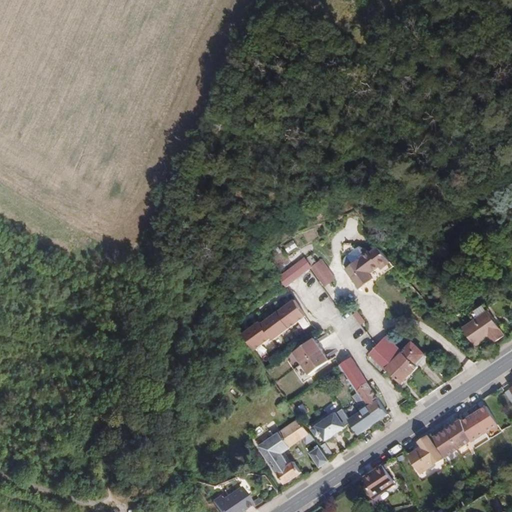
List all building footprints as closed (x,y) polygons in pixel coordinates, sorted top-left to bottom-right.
[(307,20),(311,14),(297,4),(293,11),(307,20)] [(346,268),(368,252),(359,247),(347,256),(345,258),(344,260),(343,262),(343,264),(346,268)] [(380,266),(389,260),(378,248),(370,254),(369,252),(368,252),(346,268),(345,269),(360,289),(373,279),(369,275),(380,266)] [(308,269),(310,268),(304,260),(279,278),(285,286),(308,269)] [(310,268),(325,287),(335,279),(320,260),(310,268)] [(382,269),(391,262),(389,260),(380,266),(382,269)] [(259,323),(242,335),(250,347),(253,351),(270,339),(271,342),(306,320),(294,302),(260,325),(259,323)] [(493,344),(505,336),(488,311),(462,328),(475,347),(489,338),(493,344)] [(365,323),(358,312),(354,315),(361,326),(365,323)] [(387,369),(403,353),(387,337),(381,344),(371,354),(387,369)] [(329,361),(314,339),(294,353),(310,375),(329,361)] [(415,364),(425,355),(413,343),(403,353),(387,369),(401,384),(418,367),(415,364)] [(236,375),(244,363),(239,359),(230,370),(236,375)] [(388,415),(351,359),(340,366),(368,407),(378,422),(388,415)] [(368,407),(358,393),(353,396),(362,407),(360,409),(361,412),(368,407)] [(358,435),(378,422),(368,407),(361,412),(350,419),(344,410),(343,410),(337,414),(337,413),(333,415),(331,413),(328,416),(330,418),(312,429),(318,437),(322,434),(327,441),(347,427),(346,426),(350,423),(358,435)] [(311,434),(300,419),(274,437),(259,448),(285,485),(302,473),(294,462),(289,466),(281,455),(303,439),(307,444),(314,439),(311,434)] [(470,441),(461,419),(450,427),(451,429),(448,432),(458,448),(470,441)] [(458,448),(448,432),(444,435),(442,432),(433,438),(444,458),(456,450),(458,448)] [(443,458),(428,435),(418,442),(422,447),(408,456),(420,473),(443,458)] [(311,454),(320,448),(319,446),(309,452),(311,454)] [(330,461),(320,448),(311,454),(320,468),(330,461)] [(395,484),(383,465),(377,469),(364,477),(372,499),(395,484)] [(211,502),(217,511),(240,511),(251,505),(239,488),(221,500),(219,497),(211,502)] [(502,511),(498,500),(490,503),(493,511),(502,511)]
